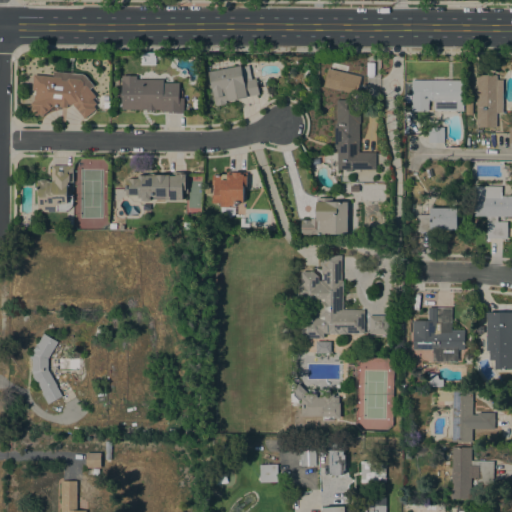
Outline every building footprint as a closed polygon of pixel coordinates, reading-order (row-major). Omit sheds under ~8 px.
[(246,59),(247,61),(248,65),(251,79),(256,78),(259,94),(247,96),(247,97),(227,101),(227,100),(226,100),(226,103),(225,103),(225,104),(216,106),(216,105),(215,105),(208,72),(208,69),(209,69),(208,67),(246,59)] [(361,76),(356,94),(323,86),(328,68),(361,76)] [(52,76),(53,71),(82,74),(85,76),(93,86),(89,89),(95,96),(92,99),(96,104),(94,106),(96,109),(84,118),(72,104),(71,105),(67,104),(67,107),(53,106),(41,117),(38,114),(37,115),(33,115),(30,112),(30,107),(32,106),(30,103),(33,101),(34,95),(35,95),(35,90),(32,90),(33,74),(52,76)] [(477,72),(503,72),(502,113),(496,113),(496,127),(476,127),(477,72)] [(163,79),(163,82),(178,82),(178,98),(183,98),(183,113),(168,113),(168,112),(162,112),(162,109),(155,109),(155,110),(146,110),(146,109),(121,109),(121,75),(136,75),(136,79),(163,79)] [(463,80),(463,111),(433,110),(434,100),(428,100),(428,111),(411,111),(412,80),(463,80)] [(334,123),(336,123),(336,99),(360,100),(360,123),(359,123),(358,152),(375,152),(375,169),(351,169),(351,171),(345,171),(345,169),(337,169),(337,148),(334,148),(334,123)] [(444,142),(428,142),(428,127),(444,127),(444,142)] [(38,212),(38,196),(36,196),(37,179),(44,179),(47,181),(51,181),(51,178),(51,171),(51,165),(73,166),(72,182),(67,182),(67,195),(73,195),(73,206),(66,212),(38,212)] [(150,199),(150,201),(141,200),(141,198),(138,198),(138,195),(125,195),(125,179),(127,179),(127,178),(138,178),(138,175),(139,175),(139,173),(148,173),(158,173),(158,174),(172,174),(172,172),(187,172),(187,193),(184,193),(184,189),(182,189),(182,200),(150,199)] [(246,186),(243,186),(243,202),(234,202),(234,205),(229,205),(229,207),(220,207),(220,203),(212,203),(212,195),(214,195),(214,185),(211,185),(211,175),(221,175),(221,174),(226,174),(226,172),(233,172),(246,172),(246,186)] [(501,196),(511,196),(511,216),(497,216),(497,221),(507,221),(506,238),(486,238),(487,216),(472,216),(473,186),(501,186),(501,196)] [(374,193),(371,200),(361,197),(363,190),(374,193)] [(347,234),(301,234),(301,220),(302,220),(302,219),(309,219),(309,220),(310,220),(310,218),(315,218),(315,201),(316,201),(316,198),(332,198),(332,202),(347,202),(347,234)] [(456,229),(430,229),(430,231),(416,231),(416,219),(411,219),(411,204),(431,204),(431,208),(457,208),(456,229)] [(363,333),(323,333),(323,338),(301,338),(301,317),(315,317),(315,302),(302,301),(302,298),(297,298),(297,283),(301,283),(301,271),(313,272),(318,276),(318,283),(319,283),(319,280),(323,280),(323,273),(321,273),(321,266),(319,266),(319,254),(341,255),(341,280),(343,280),(342,309),(364,309),(363,333)] [(451,330),(464,330),(464,350),(457,350),(457,362),(432,362),(432,349),(413,349),(413,320),(428,320),(428,307),(451,307),(451,330)] [(511,369),(494,369),(494,360),(489,360),(489,350),(486,350),(486,312),(511,312),(511,369)] [(369,315),(388,315),(387,334),(368,334),(369,315)] [(33,348),(34,349),(36,346),(35,345),(36,343),(37,344),(44,333),(57,342),(47,358),(47,369),(56,385),(62,396),(47,404),(41,393),(42,392),(36,382),(35,382),(31,376),(32,375),(31,373),(31,358),(29,358),(30,353),(33,348)] [(431,384),(431,375),(435,376),(435,380),(442,380),(442,384),(431,384)] [(301,399),(297,399),(293,395),(293,390),(292,389),(294,388),(293,378),(297,378),(301,382),(301,386),(308,393),(317,393),(317,397),(322,397),(322,393),(324,393),(324,389),(331,389),(331,393),(333,393),(333,395),(337,395),(337,397),(338,397),(338,403),(340,403),(340,418),(333,418),(333,420),(323,420),(323,416),(301,416),(301,399)] [(452,441),(452,401),(436,401),(437,389),(472,390),(472,412),(494,412),(494,428),(471,428),(471,442),(452,441)] [(300,465),(299,442),(314,441),(315,465),(300,465)] [(329,451),(328,451),(328,442),(345,442),(345,470),(343,470),(343,475),(329,475),(329,451)] [(452,447),(471,447),(471,460),(493,461),(493,484),(481,484),(481,483),(476,483),(476,477),(470,477),(470,499),(451,498),(452,447)] [(85,467),(86,452),(101,453),(100,468),(85,467)] [(361,482),(361,461),(385,461),(385,482),(361,482)] [(259,482),(259,466),(277,465),(277,481),(259,482)] [(60,511),(60,480),(76,480),(77,510),(86,510),(86,511),(60,511)] [(385,511),(364,511),(365,496),(385,496),(385,511)]
